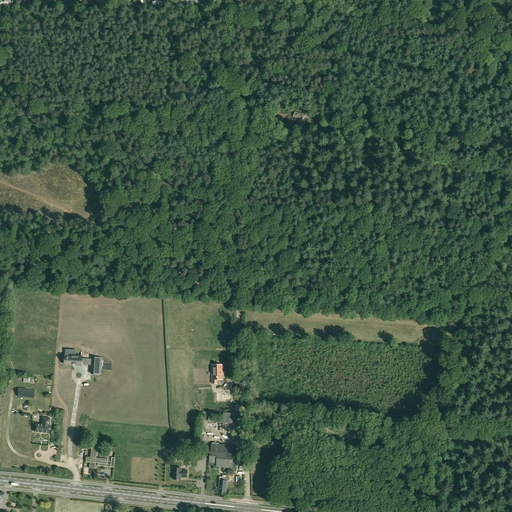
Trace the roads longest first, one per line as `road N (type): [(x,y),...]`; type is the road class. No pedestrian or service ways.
road 1 (track): [(511,425),(244,400)]
road 2 (secondary): [(0,480),(249,509)]
road 3 (track): [(221,0),(235,237)]
road 4 (track): [(235,237),(244,400)]
